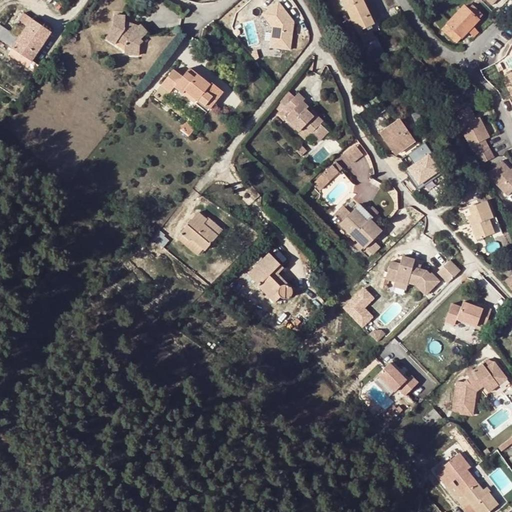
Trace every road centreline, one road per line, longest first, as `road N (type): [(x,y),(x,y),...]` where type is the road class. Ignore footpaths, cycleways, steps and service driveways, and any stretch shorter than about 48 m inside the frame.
road 1 (residential): [(318,38),(355,129),(400,189),(511,299)]
road 2 (residential): [(174,222),(318,38)]
